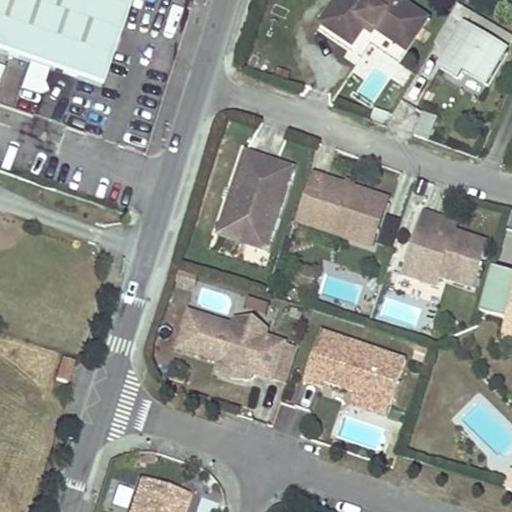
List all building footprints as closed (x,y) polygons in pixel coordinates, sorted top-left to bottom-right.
[(0,0),(0,54),(100,89),(130,0),(0,0)] [(363,29),(367,25),(370,20),(376,25),(373,30),(405,52),(427,21),(397,0),(338,0),(321,25),(351,47),(363,29)] [(485,87),(506,54),(504,52),(511,39),(456,5),(438,34),(453,43),(448,51),(437,69),(441,71),(455,80),(460,72),(485,87)] [(367,25),(363,29),(370,33),(373,30),(376,25),(370,20),(367,25)] [(453,43),(438,34),(434,42),(448,51),(453,43)] [(384,124),(387,115),(372,110),(369,119),(384,124)] [(425,140),(433,117),(421,112),(413,135),(425,140)] [(278,165),(245,154),(217,237),(265,253),(293,170),(278,165)] [(310,176),(295,223),(369,248),(384,201),(310,176)] [(420,212),(400,275),(433,285),(436,277),(469,287),(484,241),(452,231),(439,226),(441,219),(420,212)] [(443,220),(441,219),(439,226),(452,231),(455,224),(445,220),(443,220)] [(317,271),(298,265),(292,284),(311,290),(317,271)] [(505,334),(511,335),(511,271),(493,267),(481,312),(509,319),(505,334)] [(231,329),(187,315),(175,352),(219,366),(216,373),(219,373),(229,381),(232,382),(245,382),(249,383),(251,376),(271,382),(283,346),(263,339),(265,332),(261,331),(252,323),(248,322),(236,323),(233,322),(231,329)] [(406,361),(319,333),(303,383),(321,389),(322,384),(346,391),(348,386),(357,388),(355,394),(391,406),(406,361)] [(297,351),(283,346),(271,382),(285,387),(297,351)] [(75,361),(63,357),(56,378),(68,382),(75,361)] [(357,388),(348,386),(346,391),(355,394),(357,388)] [(387,419),(391,406),(355,394),(351,407),(387,419)] [(175,511),(161,507),(165,493),(140,484),(130,511),(175,511)] [(161,507),(175,511),(182,511),(187,500),(165,493),(161,507)]
